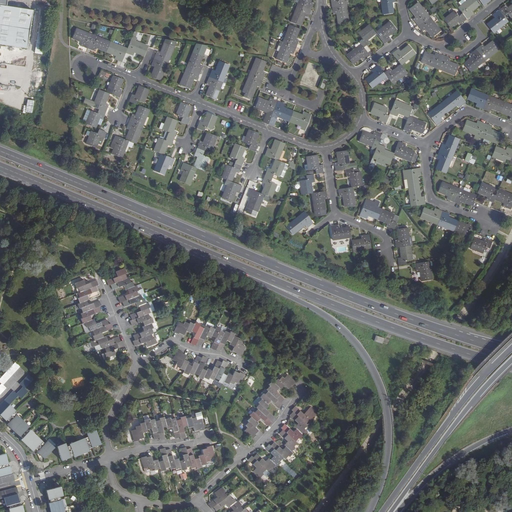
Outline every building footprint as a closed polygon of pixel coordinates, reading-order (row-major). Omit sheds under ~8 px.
[(0,0),(0,44),(26,48),(32,11),(5,7),(6,0),(0,0)] [(299,0),(298,5),(311,10),(313,3),(310,2),(310,0),(299,0)] [(381,0),(383,14),(393,13),(392,3),(395,2),(395,0),(381,0)] [(478,5),(474,0),(469,0),(458,9),(462,13),(467,19),(473,15),(470,12),(478,5)] [(413,20),(417,25),(428,17),(417,3),(409,9),(416,17),(413,20)] [(510,18),(511,16),(511,4),(507,8),(504,5),(499,10),(503,16),(507,13),(510,18)] [(308,18),(311,10),(298,5),(291,23),(300,26),(304,17),(308,18)] [(345,5),(332,7),(333,15),(337,14),(338,25),(348,23),(345,5)] [(493,32),(507,21),(503,16),(499,10),(492,15),(494,18),(486,25),(493,32)] [(444,20),(450,28),(458,21),(461,24),(467,19),(462,13),(458,16),(455,11),(444,20)] [(43,54),(49,17),(42,16),(36,53),(43,54)] [(428,17),(417,25),(422,32),(425,30),(432,38),(440,32),(428,17)] [(390,22),(376,33),(384,44),(391,39),(388,36),(396,30),(390,22)] [(283,42),(296,48),(299,40),(295,39),(299,29),(290,25),(283,42)] [(359,42),(361,45),(364,48),(370,43),(368,40),(376,33),(370,25),(359,34),(362,39),(359,42)] [(81,46),(88,49),(93,36),(76,29),(73,39),(82,43),(81,46)] [(93,36),(88,49),(95,52),(97,48),(107,52),(111,43),(93,36)] [(131,40),(127,49),(126,53),(133,56),(134,52),(144,56),(148,47),(131,40)] [(157,52),(154,58),(167,63),(176,42),(166,40),(161,53),(157,52)] [(293,55),(296,48),(283,42),(280,41),(278,46),(281,47),(276,60),(286,63),(289,54),(293,55)] [(482,45),(476,50),(484,60),(499,49),(492,41),(484,48),(482,45)] [(115,59),(122,62),(125,56),(126,53),(127,49),(111,43),(107,52),(116,56),(115,59)] [(187,68),(200,74),(203,66),(200,65),(203,55),(207,46),(197,44),(194,51),(187,68)] [(361,45),(347,56),(353,65),(361,58),(363,61),(370,56),(364,48),(361,45)] [(398,49),(392,54),(400,65),(415,53),(409,46),(400,52),(398,49)] [(484,60),(476,50),(469,54),(472,57),(464,64),(470,71),(484,60)] [(437,68),(442,56),(435,53),(434,56),(424,52),(421,61),(437,68)] [(450,59),(442,56),(437,68),(455,75),(458,66),(448,62),(450,59)] [(167,63),(154,58),(151,66),(155,68),(151,77),(160,81),(167,63)] [(250,75),(262,80),(264,77),(265,73),(262,71),(266,62),(257,58),(250,75)] [(212,70),(209,77),(222,82),(229,65),(220,62),(216,71),(212,70)] [(374,74),(366,80),(372,88),(382,79),(379,74),(382,71),(377,65),(371,70),(374,74)] [(392,84),(406,72),(400,65),(392,72),(390,69),(384,74),(392,84)] [(197,81),(200,74),(187,68),(180,85),(190,89),(194,80),(197,81)] [(256,86),(260,87),(262,80),(250,75),(243,92),(246,93),(244,97),(251,100),(256,86)] [(106,93),(108,94),(119,98),(122,91),(119,89),(122,79),(113,76),(108,89),(106,93)] [(222,82),(209,77),(206,84),(210,86),(206,95),(215,99),(222,82)] [(131,94),(128,102),(136,104),(137,100),(143,102),(148,90),(139,86),(135,95),(131,94)] [(99,109),(105,112),(107,108),(108,105),(105,104),(108,94),(106,93),(99,90),(93,107),(99,109)] [(475,106),(482,109),(487,98),(488,97),(470,90),(467,99),(476,103),(475,106)] [(442,103),(449,111),(457,105),(459,108),(465,103),(457,92),(442,103)] [(272,114),(275,109),(278,102),(270,98),(269,102),(259,98),(255,107),(268,113),(272,114)] [(487,98),(482,109),(489,112),(491,109),(500,113),(504,103),(492,98),(491,99),(487,98)] [(32,114),(35,101),(27,99),(24,112),(32,114)] [(412,108),(394,101),(389,114),(397,117),(399,114),(408,117),(412,108)] [(277,116),(289,121),(293,112),(283,108),(285,104),(278,102),(275,109),(272,114),(272,116),(276,118),(277,116)] [(181,122),(188,125),(191,118),(187,116),(191,107),(182,103),(176,116),(182,118),(181,122)] [(441,118),(449,111),(442,103),(428,114),(436,125),(443,120),(441,118)] [(509,120),(511,121),(511,105),(504,103),(500,113),(510,116),(509,120)] [(387,109),(374,104),(370,113),(380,117),(378,120),(385,123),(388,116),(385,114),(387,109)] [(129,121),(142,126),(148,109),(139,106),(135,115),(132,114),(130,118),(129,121)] [(99,118),(103,119),(105,112),(99,109),(97,114),(91,111),(86,124),(95,128),(99,118)] [(293,112),(289,121),(302,126),(300,129),(305,131),(311,115),(304,112),(302,115),(293,112)] [(200,121),(197,129),(204,131),(206,127),(211,130),(217,117),(208,113),(203,123),(200,121)] [(167,136),(174,139),(176,135),(177,132),(173,131),(177,121),(168,117),(165,124),(163,130),(168,132),(167,136)] [(408,117),(403,130),(410,133),(412,130),(422,133),(425,124),(408,117)] [(478,140),(479,137),(485,124),(477,121),(476,124),(466,120),(463,129),(475,134),(473,138),(478,140)] [(128,141),(135,144),(142,126),(129,121),(126,128),(129,130),(126,140),(128,141)] [(496,143),(499,138),(500,134),(490,130),(492,126),(485,124),(479,137),(496,143)] [(103,139),(106,132),(99,129),(97,133),(91,131),(90,135),(86,144),(95,148),(99,138),(103,139)] [(243,147),(245,148),(255,152),(259,145),(255,143),(259,134),(250,130),(245,143),(243,147)] [(378,142),(381,135),(374,132),(373,135),(363,131),(359,140),(372,146),(374,140),(378,142)] [(197,148),(204,151),(206,147),(211,150),(217,137),(207,133),(203,143),(200,141),(199,144),(197,148)] [(459,139),(449,135),(445,145),(442,144),(439,151),(452,156),(459,139)] [(128,141),(126,140),(115,136),(112,143),(113,144),(116,145),(114,148),(112,154),(121,158),(128,141)] [(159,138),(154,151),(163,155),(167,145),(171,146),(174,139),(167,136),(165,140),(159,138)] [(268,148),(265,156),(275,160),(277,161),(284,144),(275,140),(272,150),(268,148)] [(406,144),(398,141),(393,154),(410,161),(411,160),(415,162),(416,158),(412,157),(414,153),(414,152),(404,148),(406,144)] [(234,163),(241,166),(243,162),(245,159),(241,157),(245,148),(243,147),(240,146),(236,144),(231,157),(236,159),(234,163)] [(386,162),(389,164),(393,154),(383,150),(385,147),(377,144),(372,157),(376,158),(386,162)] [(511,154),(511,149),(506,147),(505,151),(495,147),(491,156),(504,161),(505,160),(509,162),(511,154)] [(196,168),(203,171),(208,158),(202,155),(204,151),(197,148),(194,156),(198,157),(194,167),(196,168)] [(349,169),(347,151),(337,152),(338,162),(334,163),(336,171),(345,169),(349,169)] [(452,156),(439,151),(436,158),(440,160),(436,170),(445,173),(452,156)] [(465,161),(474,164),(477,156),(467,153),(465,161)] [(316,174),(323,172),(322,165),(318,165),(317,155),(307,156),(309,170),(315,170),(316,174)] [(174,159),(173,159),(167,156),(165,160),(160,158),(155,171),(164,175),(168,165),(171,166),(174,159)] [(279,177),(284,163),(277,161),(275,160),(271,169),(268,168),(267,171),(265,175),(272,178),(274,174),(279,177)] [(194,167),(190,165),(190,166),(184,163),(183,163),(180,170),(181,171),(180,174),(183,175),(180,181),(189,185),(196,168),(194,167)] [(235,172),(239,173),(241,166),(234,163),(233,167),(227,165),(222,178),(231,182),(235,172)] [(353,168),(349,169),(345,169),(346,177),(350,177),(352,187),(362,186),(359,172),(358,169),(353,169),(353,168)] [(409,188),(418,186),(417,177),(421,176),(420,168),(403,171),(404,175),(407,175),(408,180),(409,188)] [(302,195),(312,193),(311,183),(314,182),(313,174),(306,175),(306,180),(300,181),(302,195)] [(270,182),(272,178),(265,175),(262,182),(266,184),(262,194),(264,195),(271,198),(274,190),(276,185),(270,182)] [(446,199),(453,202),(459,188),(442,182),(437,192),(447,196),(446,199)] [(242,186),(241,186),(235,183),(233,187),(228,185),(223,198),(232,202),(236,192),(239,193),(242,186)] [(486,200),(493,203),(494,199),(495,196),(492,194),(494,188),(481,183),(477,193),(487,196),(486,200)] [(409,188),(412,206),(425,204),(424,196),(420,197),(418,186),(409,188)] [(346,188),(338,189),(339,197),(343,196),(345,207),(354,206),(352,192),(352,187),(346,188)] [(471,206),(473,201),(476,195),(469,192),(463,190),(459,188),(453,202),(460,205),(462,202),(471,206)] [(262,194),(258,192),(251,190),(248,197),(251,198),(247,208),(257,212),(264,195),(262,194)] [(511,204),(511,195),(498,190),(495,196),(494,199),(504,203),(502,207),(510,210),(511,204)] [(327,199),(326,191),(318,192),(312,193),(316,216),(326,214),(324,199),(327,199)] [(368,216),(377,220),(381,210),(373,207),(374,204),(366,200),(359,216),(366,219),(368,216)] [(437,224),(439,218),(442,211),(435,208),(434,212),(424,208),(420,217),(437,224)] [(381,210),(377,220),(387,223),(386,227),(393,230),(396,222),(392,221),(394,215),(381,210)] [(441,225),(454,231),(458,221),(448,218),(449,214),(442,211),(439,218),(437,224),(441,225)] [(286,226),(292,234),(305,225),(307,228),(313,223),(305,212),(286,226)] [(469,230),(473,232),(476,225),(471,223),(469,222),(467,225),(458,221),(454,231),(467,236),(469,230)] [(350,237),(349,227),(339,228),(338,225),(330,226),(332,239),(350,237)] [(395,240),(396,247),(399,247),(409,245),(412,245),(411,237),(408,237),(407,228),(397,229),(398,240),(395,240)] [(351,241),(352,251),(371,248),(369,234),(361,235),(362,239),(351,241)] [(473,239),(470,247),(483,252),(485,247),(489,248),(490,246),(492,242),(485,238),(483,242),(473,239)] [(397,258),(398,266),(406,265),(405,261),(411,260),(409,245),(399,247),(401,258),(397,258)] [(420,271),(422,281),(431,280),(428,262),(415,264),(416,271),(420,271)] [(117,277),(106,281),(108,286),(111,285),(126,278),(125,274),(126,273),(124,268),(115,272),(117,277)] [(111,285),(112,290),(119,287),(123,286),(125,290),(127,289),(134,286),(132,282),(130,282),(129,278),(126,278),(111,285)] [(96,286),(98,285),(96,280),(85,285),(83,280),(74,283),(76,289),(78,288),(79,292),(96,286)] [(136,285),(134,286),(127,289),(129,294),(124,296),(122,296),(118,298),(120,303),(122,302),(138,296),(136,291),(138,291),(136,285)] [(79,303),(86,300),(89,300),(87,295),(92,293),(98,291),(96,286),(79,292),(77,293),(79,298),(78,298),(79,303)] [(122,302),(124,307),(130,304),(135,302),(137,307),(139,306),(146,304),(144,299),(142,299),(140,295),(138,296),(122,302)] [(99,306),(101,305),(99,301),(95,302),(88,305),(86,300),(79,303),(77,304),(79,309),(81,308),(83,313),(99,306)] [(141,311),(134,314),(130,315),(132,320),(148,314),(150,313),(148,308),(150,307),(148,303),(146,304),(139,306),(141,311)] [(83,324),(85,323),(92,320),(90,315),(97,313),(101,311),(99,306),(83,313),(81,314),(82,318),(81,319),(83,324)] [(132,320),(130,321),(132,325),(136,324),(142,321),(144,326),(152,323),(154,322),(152,317),(149,318),(148,314),(132,320)] [(92,331),(109,324),(107,320),(101,322),(96,324),(94,319),(92,320),(85,323),(87,328),(89,327),(90,332),(92,331)] [(179,322),(174,332),(178,334),(179,333),(183,335),(185,333),(186,331),(190,333),(191,331),(195,324),(190,322),(189,323),(185,321),(184,324),(179,322)] [(196,322),(195,324),(191,331),(196,333),(193,338),(191,344),(195,346),(196,344),(204,328),(200,326),(201,324),(196,322)] [(94,341),(103,337),(102,333),(109,330),(113,328),(111,323),(109,324),(92,331),(94,335),(93,336),(94,341)] [(152,323),(144,326),(142,327),(144,331),(139,333),(133,336),(135,340),(151,334),(154,333),(152,328),(154,328),(152,323)] [(205,326),(204,328),(196,344),(201,346),(204,340),(206,335),(211,338),(212,335),(215,329),(210,326),(210,328),(205,326)] [(216,338),(213,344),(211,348),(216,351),(216,348),(224,333),(225,331),(225,330),(227,328),(222,326),(221,329),(216,326),(215,329),(212,335),(216,338)] [(224,333),(216,348),(221,351),(224,345),(227,340),(231,342),(234,335),(235,333),(231,331),(230,333),(225,330),(225,331),(224,333)] [(135,340),(133,341),(135,346),(141,344),(145,342),(147,347),(157,343),(155,338),(153,338),(151,334),(135,340)] [(234,335),(231,342),(230,344),(234,347),(233,349),(232,351),(237,353),(236,354),(241,357),(246,347),(241,344),(243,342),(238,340),(239,338),(234,335)] [(102,349),(104,348),(121,341),(119,337),(112,339),(107,341),(106,336),(103,337),(94,341),(91,342),(93,347),(99,345),(100,344),(102,349)] [(385,338),(376,336),(374,341),(383,344),(385,338)] [(114,350),(118,348),(125,345),(123,340),(121,341),(104,348),(106,352),(104,353),(106,358),(116,355),(114,350)] [(184,371),(188,364),(189,362),(184,359),(185,357),(186,355),(182,353),(182,352),(178,350),(175,356),(173,360),(177,362),(176,365),(180,367),(180,369),(184,371)] [(202,358),(197,356),(194,362),(192,366),(188,364),(184,371),(183,373),(188,375),(189,374),(193,376),(194,373),(202,358)] [(203,380),(203,378),(207,371),(203,369),(206,362),(208,358),(203,356),(202,358),(194,373),(199,376),(198,377),(203,380)] [(213,380),(214,378),(222,363),(217,360),(215,366),(212,371),(208,369),(207,371),(203,378),(209,380),(209,378),(213,380)] [(218,382),(223,384),(224,382),(227,375),(223,373),(225,369),(228,363),(223,361),(222,363),(214,378),(219,380),(218,382)] [(15,362),(3,375),(0,378),(0,382),(1,384),(3,385),(20,367),(15,362)] [(240,385),(245,375),(244,375),(240,372),(239,373),(235,371),(234,373),(233,376),(228,373),(227,375),(224,382),(229,384),(229,383),(234,385),(235,382),(240,385)] [(23,397),(28,392),(24,388),(33,379),(28,375),(20,384),(23,387),(16,394),(18,395),(21,398),(23,397)] [(274,382),(279,388),(281,389),(284,386),(286,387),(288,389),(291,385),(292,386),(296,382),(288,375),(284,379),(282,376),(279,380),(277,379),(274,382)] [(281,403),(284,399),(279,395),(276,391),(279,388),(274,382),(272,381),(269,385),(270,386),(266,389),(268,391),(281,403)] [(13,391),(0,405),(0,412),(1,414),(9,405),(18,395),(16,394),(13,391)] [(260,397),(262,399),(267,404),(271,400),(276,405),(279,408),(283,404),(281,403),(268,391),(265,395),(264,393),(260,397)] [(256,408),(258,409),(270,421),(274,417),(269,413),(266,409),(269,406),(267,404),(262,399),(258,403),(260,404),(256,408)] [(9,405),(1,414),(0,414),(0,415),(6,420),(8,422),(9,422),(7,425),(19,436),(19,437),(21,439),(20,440),(33,451),(34,450),(44,458),(54,447),(47,441),(45,444),(30,430),(28,431),(26,429),(29,426),(17,415),(16,415),(13,413),(16,411),(9,405)] [(304,414),(295,406),(291,410),(293,412),(306,424),(310,420),(311,421),(318,413),(311,407),(304,414)] [(250,415),(251,417),(257,422),(260,418),(264,422),(268,426),(272,422),(270,421),(258,409),(255,413),(253,412),(250,415)] [(311,429),(308,425),(306,424),(293,412),(290,415),(295,420),(298,423),(295,427),(297,429),(302,434),(304,436),(311,429)] [(186,418),(185,416),(180,417),(180,419),(176,420),(180,437),(181,439),(186,438),(184,431),(183,427),(188,426),(186,418)] [(167,426),(165,419),(164,417),(159,418),(160,420),(155,421),(160,438),(159,438),(160,440),(165,439),(164,435),(163,427),(167,426)] [(200,431),(205,430),(202,419),(197,420),(196,418),(191,419),(191,417),(186,418),(188,426),(188,428),(193,427),(194,429),(194,431),(199,430),(200,431)] [(244,431),(248,434),(252,439),(256,435),(255,434),(259,430),(257,429),(255,427),(259,424),(257,422),(251,417),(248,421),(249,422),(246,426),(248,428),(244,431)] [(180,437),(176,420),(175,418),(171,419),(170,418),(165,419),(167,426),(167,428),(173,427),(174,432),(175,438),(180,437)] [(155,421),(154,419),(150,420),(149,419),(144,420),(145,422),(147,429),(152,428),(153,433),(155,439),(159,438),(160,438),(155,421)] [(131,431),(134,442),(139,440),(139,439),(144,438),(143,435),(142,433),(147,432),(147,429),(145,422),(140,424),(140,425),(135,427),(136,429),(131,431)] [(297,443),(298,444),(302,441),(300,439),(304,436),(302,434),(297,429),(293,432),(288,427),(285,424),(281,428),(283,430),(297,443)] [(65,443),(56,446),(61,461),(73,456),(74,457),(90,451),(89,449),(101,444),(95,430),(87,433),(88,437),(85,439),(85,438),(69,444),(70,446),(66,447),(65,443)] [(286,447),(292,452),(295,448),(294,447),(297,443),(283,430),(279,433),(284,438),(288,442),(285,445),(286,447)] [(283,458),(285,460),(289,456),(290,457),(293,453),(292,452),(286,447),(283,450),(277,445),(274,442),(271,446),(283,458)] [(276,465),(278,467),(282,463),(280,461),(283,458),(271,446),(269,444),(265,448),(269,451),(274,456),(271,460),(276,465)] [(215,457),(212,447),(211,446),(206,447),(207,448),(202,450),(202,452),(203,455),(198,456),(199,458),(201,465),(206,464),(206,462),(211,461),(210,458),(215,457)] [(186,449),(186,447),(181,448),(182,453),(184,460),(179,461),(181,468),(182,471),(187,469),(186,467),(191,466),(186,449)] [(165,450),(166,450),(165,448),(160,449),(162,456),(163,461),(158,462),(160,469),(161,471),(166,470),(166,468),(170,467),(165,450)] [(202,467),(201,465),(199,458),(194,459),(193,454),(191,448),(186,449),(191,466),(191,468),(196,467),(197,469),(202,467)] [(181,468),(179,461),(178,459),(174,460),(172,455),(170,449),(166,450),(165,450),(170,467),(171,469),(175,468),(176,470),(181,468)] [(0,477),(12,474),(10,466),(9,466),(6,454),(0,455),(0,477)] [(266,469),(268,471),(271,467),(272,469),(276,465),(271,460),(269,458),(266,462),(262,458),(257,454),(253,457),(253,458),(266,469)] [(160,469),(158,462),(157,459),(153,461),(152,458),(151,456),(147,458),(146,456),(141,458),(144,468),(149,467),(150,470),(155,469),(155,470),(160,469)] [(248,460),(250,461),(257,468),(254,471),(260,478),(264,474),(263,473),(266,469),(253,458),(253,457),(252,456),(248,460)] [(0,484),(15,480),(13,474),(12,474),(0,477),(0,484)] [(60,486),(53,488),(46,490),(49,503),(48,503),(50,511),(65,511),(62,500),(61,500),(60,497),(63,496),(60,486)] [(0,498),(3,498),(17,494),(18,494),(17,487),(0,491),(0,498)] [(218,497),(213,500),(208,504),(211,508),(213,507),(227,496),(224,493),(226,491),(222,487),(215,493),(218,497)] [(23,511),(22,505),(21,505),(20,502),(19,502),(17,494),(3,498),(6,506),(9,505),(10,508),(8,509),(9,511),(23,511)] [(231,506),(236,502),(233,498),(232,499),(229,495),(227,496),(213,507),(216,511),(222,507),(226,504),(229,508),(231,506)] [(239,511),(243,509),(240,506),(242,505),(238,500),(236,502),(231,506),(234,510),(231,511),(239,511)]
